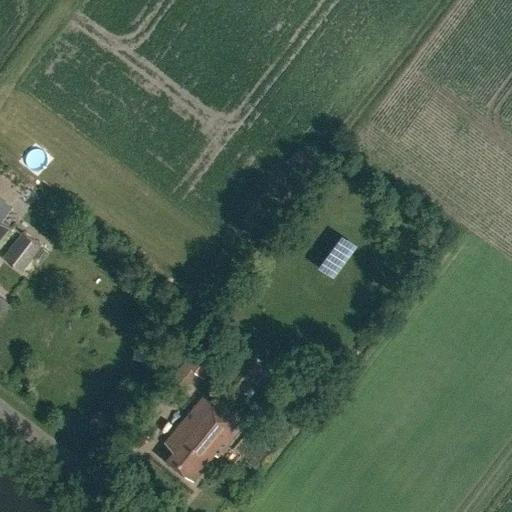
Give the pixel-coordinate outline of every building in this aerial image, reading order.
[(0,240),(10,227),(22,210),(47,229),(64,239),(74,223),(60,213),(35,194),(9,175),(8,176),(0,169),(0,240)] [(2,257),(29,276),(52,246),(43,240),(40,244),(23,231),(2,257)] [(226,352),(206,336),(158,395),(172,406),(197,374),(204,379),(226,352)] [(226,381),(246,395),(266,368),(246,354),(226,381)] [(174,449),(167,458),(192,479),(214,452),(217,454),(240,427),(202,396),(165,441),(174,449)]
